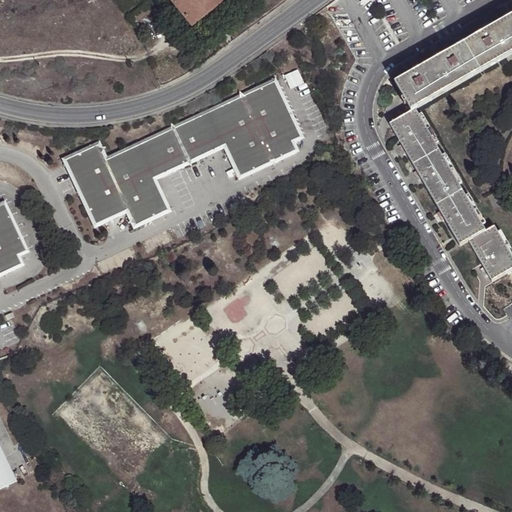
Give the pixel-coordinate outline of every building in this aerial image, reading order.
[(162,0),(148,0),(129,16),(134,23),(155,8),(156,10),(165,3),(162,0)] [(171,0),(190,23),(218,1),(217,0),(171,0)] [(224,22),(228,27),(246,12),(241,7),(224,22)] [(511,13),(497,22),(511,48),(511,47),(511,13)] [(511,48),(497,22),(462,42),(477,68),(511,48)] [(214,38),(210,33),(190,50),(194,54),(214,38)] [(477,68),(462,42),(427,62),(442,88),(477,68)] [(442,88),(427,62),(392,82),(407,108),(409,111),(414,108),(416,107),(414,105),(442,88)] [(154,179),(176,169),(220,149),(219,146),(223,144),(227,151),(224,152),(235,177),(238,176),(239,178),(294,153),(293,150),(296,149),(293,143),(298,141),(297,138),(300,137),(291,119),(290,120),(288,117),(290,115),(274,82),(271,83),(270,80),(154,134),(104,158),(97,145),(95,146),(94,143),(63,158),(64,160),(62,161),(91,226),(94,224),(94,226),(124,212),(130,226),(132,225),(133,227),(165,213),(164,210),(166,209),(155,184),(152,186),(149,178),(153,176),(154,179)] [(411,164),(437,150),(414,108),(409,111),(389,123),(411,164)] [(434,206),(460,191),(437,150),(411,164),(434,206)] [(460,191),(434,206),(456,247),(465,241),(482,232),(460,191)] [(0,275),(20,266),(18,264),(21,263),(18,256),(24,253),(23,251),(26,250),(4,203),(1,205),(0,202),(0,275)] [(511,263),(492,226),(482,232),(465,241),(489,283),(511,269),(511,263)] [(13,312),(5,316),(7,321),(15,317),(13,312)] [(0,452),(0,487),(14,481),(0,452)]
